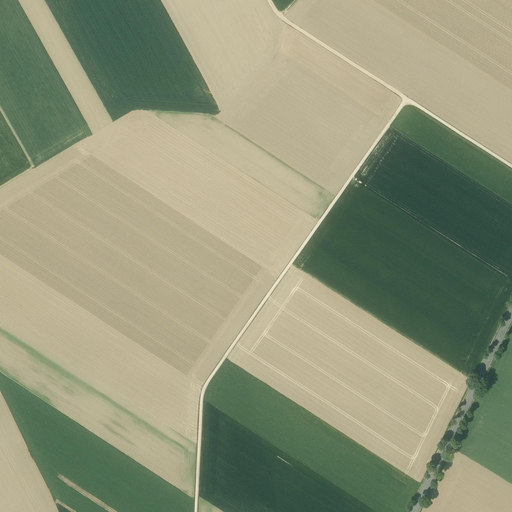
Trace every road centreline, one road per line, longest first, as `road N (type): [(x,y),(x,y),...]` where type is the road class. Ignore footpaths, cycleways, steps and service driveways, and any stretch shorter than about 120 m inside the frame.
road 1 (track): [(196,511),(204,386),(406,100)]
road 2 (secondary): [(511,313),(414,511)]
road 3 (track): [(406,100),(281,17)]
road 4 (track): [(406,100),(511,167)]
